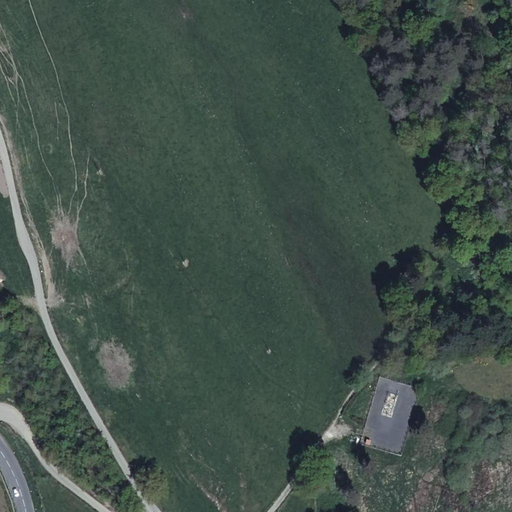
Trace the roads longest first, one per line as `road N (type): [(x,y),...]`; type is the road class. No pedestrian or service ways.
road 1 (unclassified): [(156,511),(48,333),(0,141)]
road 2 (unclassified): [(0,412),(25,424),(55,472),(106,511)]
